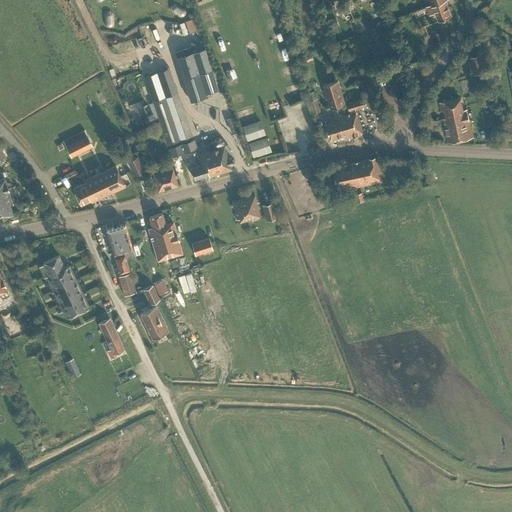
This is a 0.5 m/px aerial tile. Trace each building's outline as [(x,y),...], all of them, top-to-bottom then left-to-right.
[(429,15),(434,13),(436,12),(439,20),(452,15),(445,0),(429,0),(431,4),(426,6),(429,15)] [(188,33),(199,30),(195,17),(184,21),(188,33)] [(335,17),(327,21),(329,27),(338,24),(335,17)] [(219,92),(204,47),(192,51),(191,47),(175,52),(176,55),(190,100),(206,95),(207,96),(219,92)] [(484,71),(480,55),(470,58),(475,74),(484,71)] [(324,84),(331,108),(345,104),(338,80),(324,84)] [(320,110),(314,90),(308,92),(310,99),(309,100),(313,113),(320,110)] [(494,103),(492,95),(482,97),(483,105),(494,103)] [(173,116),(167,97),(154,101),(159,118),(167,143),(190,136),(182,113),(173,116)] [(331,139),(343,136),(344,138),(363,132),(357,112),(356,108),(369,104),(367,97),(347,103),(350,111),(347,112),(348,113),(338,116),(337,114),(326,118),(327,122),(326,123),(331,139)] [(446,118),(468,113),(467,108),(463,109),(461,97),(439,102),(441,110),(444,110),(445,118),(446,118)] [(275,115),(282,112),(278,100),(270,103),(275,115)] [(446,118),(445,118),(443,118),(448,142),(473,137),(468,113),(446,118)] [(261,118),(242,124),(247,139),(265,133),(261,118)] [(92,146),(84,130),(63,140),(66,147),(71,156),(77,153),(79,152),(92,146)] [(248,141),(253,156),(272,149),(267,135),(248,141)] [(166,144),(171,157),(194,149),(191,140),(171,147),(169,143),(166,144)] [(197,154),(201,165),(191,168),(194,179),(204,175),(205,177),(231,169),(230,164),(233,163),(231,157),(228,158),(224,145),(197,154)] [(122,157),(117,147),(110,150),(115,160),(122,157)] [(145,169),(137,155),(127,161),(134,175),(145,169)] [(354,162),(361,186),(382,181),(381,178),(383,177),(383,175),(382,175),(378,156),(354,162)] [(158,190),(177,184),(170,162),(164,164),(165,166),(152,169),(158,190)] [(350,189),(361,186),(354,162),(349,163),(349,166),(334,170),(338,188),(349,185),(350,189)] [(73,188),(80,204),(90,199),(91,202),(113,191),(125,186),(115,165),(105,170),(96,175),(89,177),(87,178),(84,180),(86,182),(73,188)] [(11,199),(5,177),(0,178),(0,218),(7,217),(7,216),(13,214),(9,200),(11,199)] [(307,178),(293,183),(293,184),(306,225),(307,225),(304,216),(320,210),(323,219),(324,218),(307,178)] [(31,192),(28,193),(30,197),(37,195),(33,186),(29,187),(31,192)] [(356,198),(355,198),(356,202),(364,200),(362,192),(356,194),(356,198)] [(254,195),(232,201),(236,213),(238,213),(240,218),(237,219),(238,222),(260,216),(254,195)] [(272,202),(262,205),(266,220),(276,217),(272,202)] [(162,212),(149,216),(152,226),(148,227),(157,260),(167,257),(166,256),(172,254),(173,256),(182,253),(173,222),(165,224),(162,212)] [(135,256),(125,222),(106,228),(114,253),(120,272),(129,269),(127,259),(135,256)] [(195,255),(212,249),(209,238),(191,243),(195,255)] [(42,262),(43,264),(38,267),(43,277),(46,275),(66,317),(89,307),(69,265),(64,267),(59,255),(42,262)] [(124,295),(136,291),(130,272),(118,276),(124,295)] [(0,301),(10,297),(0,274),(0,301)] [(155,283),(160,293),(167,290),(162,280),(155,283)] [(159,299),(153,284),(143,289),(150,303),(159,299)] [(140,313),(152,338),(168,330),(156,305),(140,313)] [(31,316),(29,313),(26,312),(23,313),(22,316),(24,319),(27,320),(30,319),(31,316)] [(115,352),(124,347),(109,317),(98,322),(107,340),(111,348),(107,350),(111,358),(116,355),(115,352)] [(80,373),(72,358),(65,361),(72,377),(80,373)]
